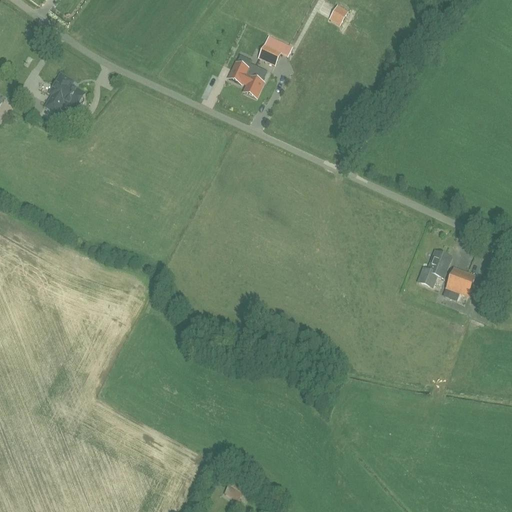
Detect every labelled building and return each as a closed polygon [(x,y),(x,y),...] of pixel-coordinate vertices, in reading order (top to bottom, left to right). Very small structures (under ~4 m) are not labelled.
[(340,27),(349,13),(338,6),(329,21),(340,27)] [(347,27),(342,35),(347,38),(352,30),(347,27)] [(288,59),(293,49),(269,38),(259,60),(275,68),(281,55),(288,59)] [(254,74),(257,69),(250,66),(249,68),(239,63),(238,65),(237,65),(229,80),(242,86),(243,84),(248,87),(244,95),(257,100),(264,85),(262,84),(265,79),(254,74)] [(67,95),(71,87),(74,83),(61,76),(50,95),(53,96),(59,100),(60,98),(63,100),(66,94),(67,95)] [(83,100),(83,99),(85,95),(71,87),(67,95),(66,94),(63,100),(60,98),(59,100),(53,96),(46,108),(57,114),(64,103),(76,110),(79,106),(80,107),(81,107),(82,106),(83,106),(83,105),(84,105),(84,104),(85,103),(85,102),(84,101),(84,100),(83,100)] [(439,255),(435,254),(428,273),(424,271),(419,285),(433,290),(437,278),(444,281),(450,266),(447,266),(450,259),(444,257),(444,255),(441,254),(439,255)] [(498,294),(506,268),(489,263),(482,289),(498,294)] [(469,299),(476,279),(454,271),(447,290),(451,292),(449,299),(458,302),(460,295),(469,299)] [(232,484),(225,496),(239,505),(246,493),(232,484)]
